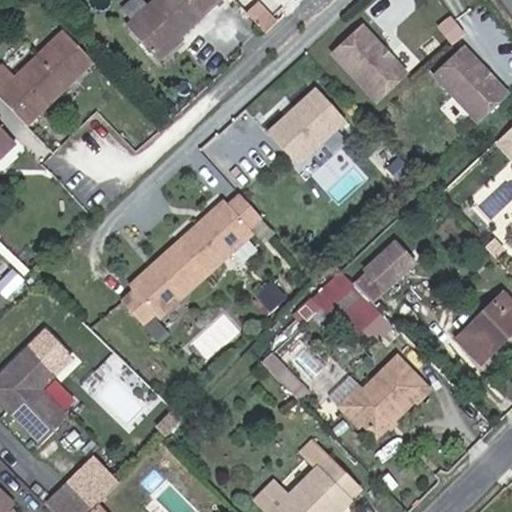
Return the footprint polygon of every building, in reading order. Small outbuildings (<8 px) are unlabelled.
[(205,15),(190,0),(159,0),(128,29),(154,57),(178,35),(181,38),(205,15)] [(281,21),(264,3),(253,13),(270,32),(281,21)] [(412,76),(369,28),(339,56),(382,103),(412,76)] [(96,61),(67,33),(19,81),(6,69),(0,74),(0,90),(33,123),(96,61)] [(181,38),(178,35),(154,57),(160,63),(183,41),(181,38)] [(511,99),(511,95),(470,51),(440,79),(484,126),(511,99)] [(299,163),(348,120),(320,88),(271,131),(299,163)] [(0,164),(22,142),(0,118),(0,164)] [(393,174),(380,160),(369,170),(381,184),(393,174)] [(155,314),(251,230),(247,226),(259,215),(239,192),(227,202),(223,198),(127,282),(131,286),(119,297),(140,320),(152,309),(155,314)] [(397,292),(427,263),(410,245),(366,286),(385,306),(398,294),(397,292)] [(45,286),(51,280),(45,274),(39,280),(45,286)] [(271,283),(256,295),(268,309),(283,296),(271,283)] [(511,343),(511,297),(466,341),(489,366),(511,343)] [(263,363),(298,397),(327,367),(292,333),(263,363)] [(64,418),(38,392),(52,378),(25,351),(0,375),(0,406),(38,445),(64,418)] [(431,386),(402,357),(368,390),(352,406),(367,421),(381,436),(431,386)] [(59,376),(48,386),(68,410),(80,400),(59,376)] [(368,390),(363,385),(343,406),(363,426),(367,421),(352,406),(368,390)] [(363,487),(320,446),(310,456),(322,467),(278,511),(343,511),(355,500),(352,498),(363,487)] [(91,511),(95,509),(72,485),(51,506),(56,511),(91,511)] [(0,511),(8,511),(16,504),(0,488),(0,511)]
